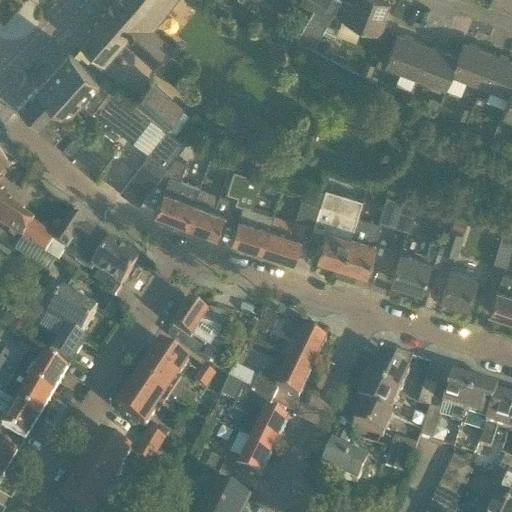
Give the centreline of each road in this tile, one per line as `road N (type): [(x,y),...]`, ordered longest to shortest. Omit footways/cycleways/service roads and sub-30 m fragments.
road 1 (residential): [(24,511),(188,250)]
road 2 (residential): [(188,250),(105,210),(0,124)]
road 3 (residential): [(274,476),(359,306)]
road 4 (residential): [(359,306),(188,250)]
road 5 (residential): [(511,360),(359,306)]
